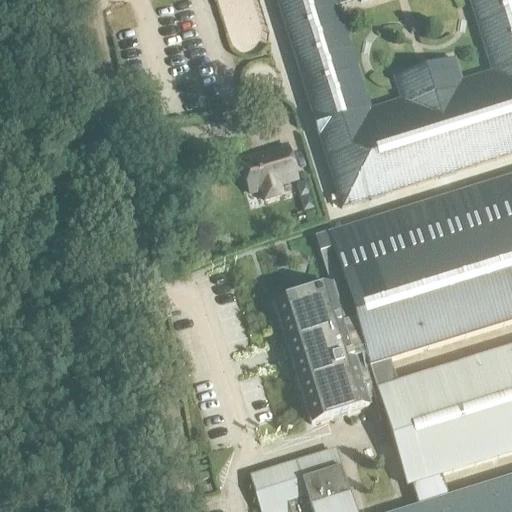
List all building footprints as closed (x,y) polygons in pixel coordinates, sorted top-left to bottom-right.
[(511,0),(275,0),(312,118),(311,118),(318,138),(319,138),(342,211),(511,157),(511,0)] [(297,183),(288,150),(238,163),(247,196),(260,193),(262,203),(282,197),(280,187),(297,183)] [(297,174),(320,168),(318,160),(295,166),(297,174)] [(511,178),(329,236),(370,369),(390,363),(511,325),(511,178)] [(329,236),(315,240),(330,288),(366,403),(366,402),(379,398),(377,392),(370,369),(329,236)] [(330,288),(273,306),(286,346),(288,346),(293,360),(290,361),(311,426),(368,409),(366,403),(330,288)] [(511,349),(397,386),(377,392),(379,398),(405,481),(404,481),(407,488),(412,486),(441,477),(511,455),(511,349)] [(390,363),(370,369),(377,392),(397,386),(390,363)] [(353,511),(336,455),(336,454),(251,481),(251,480),(250,480),(259,511),(353,511)] [(441,477),(412,486),(412,487),(419,510),(448,500),(441,477)] [(511,511),(511,480),(448,500),(419,510),(410,511),(511,511)]
